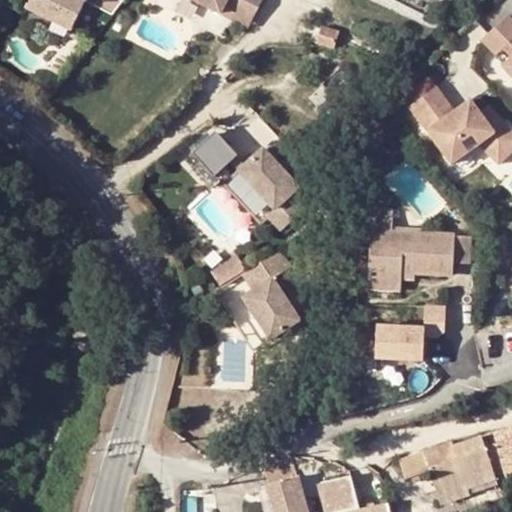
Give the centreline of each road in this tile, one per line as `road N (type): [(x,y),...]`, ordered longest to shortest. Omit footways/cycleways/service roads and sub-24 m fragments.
road 1 (unclassified): [(119,460),(212,466),(457,394),(468,374),(456,321),(460,276)]
road 2 (tertiary): [(0,111),(99,193),(158,263),(158,325),(119,460)]
